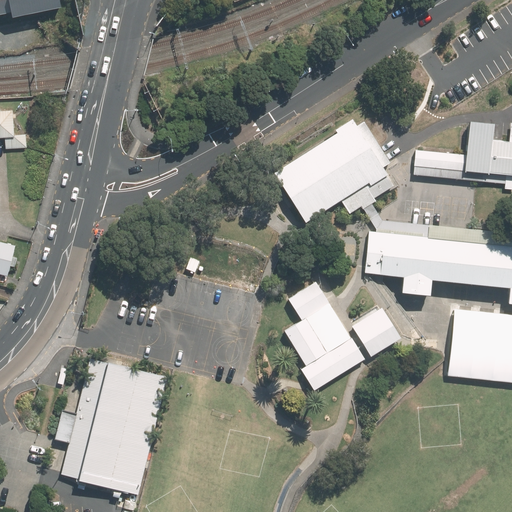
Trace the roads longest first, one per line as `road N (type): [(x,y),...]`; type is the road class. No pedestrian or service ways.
road 1 (residential): [(445,0),(206,154)]
road 2 (primary): [(80,200),(48,302),(0,367)]
road 3 (residential): [(206,154),(152,194),(80,200)]
road 4 (residential): [(88,165),(139,171),(206,154)]
